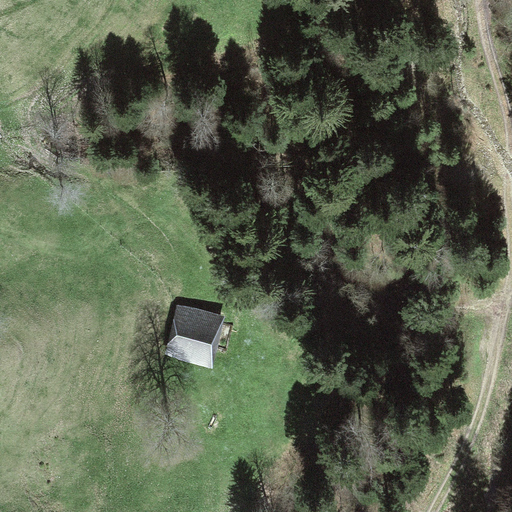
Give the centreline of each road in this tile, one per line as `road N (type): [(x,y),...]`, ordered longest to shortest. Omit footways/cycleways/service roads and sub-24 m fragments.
road 1 (track): [(511,266),(477,426),(433,511)]
road 2 (track): [(481,0),(507,109),(511,242)]
